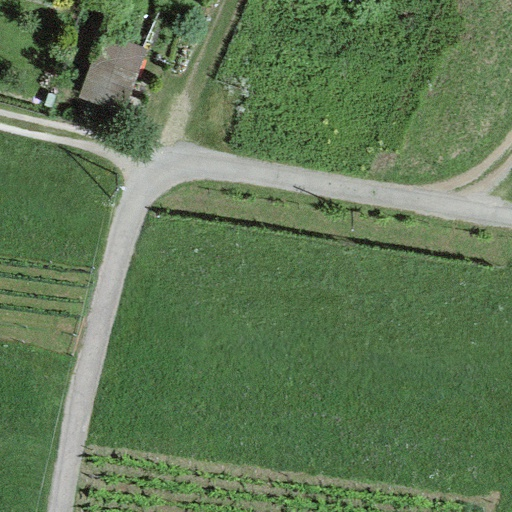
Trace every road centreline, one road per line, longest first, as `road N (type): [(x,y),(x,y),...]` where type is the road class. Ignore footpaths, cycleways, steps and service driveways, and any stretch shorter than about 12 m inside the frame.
road 1 (residential): [(60,511),(103,322),(152,164),(511,224)]
road 2 (track): [(152,164),(0,130)]
